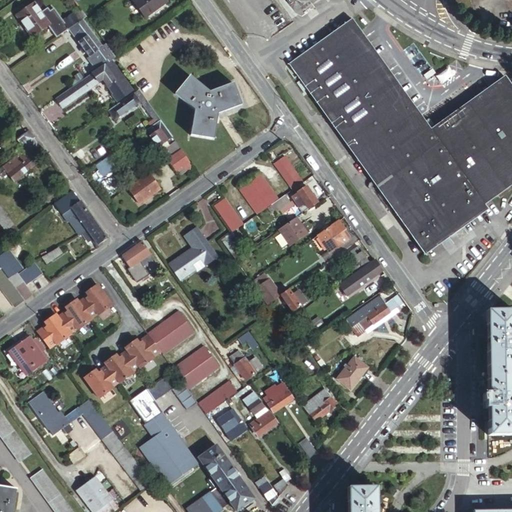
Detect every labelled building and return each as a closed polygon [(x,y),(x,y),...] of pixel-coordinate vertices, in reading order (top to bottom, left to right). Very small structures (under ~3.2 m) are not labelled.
[(139,0),(137,2),(150,19),(172,2),(170,0),(139,0)] [(51,27),(52,26),(43,14),(36,3),(19,15),(35,38),(51,27)] [(50,9),(43,14),(52,26),(51,27),(58,39),(72,30),(66,22),(57,9),(52,12),(50,9)] [(85,21),(89,18),(85,12),(79,16),(78,14),(66,22),(72,30),(85,21)] [(352,20),(290,64),(412,236),(410,237),(423,255),(490,208),(486,203),(511,184),(511,85),(507,78),(431,130),(352,20)] [(114,62),(118,59),(109,46),(105,49),(85,21),(72,30),(92,59),(89,61),(97,71),(110,61),(112,63),(114,62)] [(131,86),(114,62),(112,63),(60,98),(67,108),(107,81),(122,102),(132,95),(127,89),(131,86)] [(192,137),(215,141),(220,116),(244,107),(237,86),(212,93),(192,77),(177,95),(197,111),(192,137)] [(127,89),(132,95),(136,93),(131,86),(127,89)] [(162,121),(141,91),(138,93),(111,112),(117,120),(144,102),(159,123),(162,121)] [(176,141),(162,121),(159,123),(146,132),(161,152),(176,141)] [(24,148),(36,139),(30,131),(18,140),(24,148)] [(28,154),(40,145),(36,139),(24,148),(26,152),(5,167),(9,173),(15,181),(37,165),(28,154)] [(193,165),(183,150),(169,160),(180,174),(193,165)] [(111,158),(97,167),(105,178),(118,168),(111,158)] [(295,191),(305,184),(288,159),(278,166),(295,191)] [(195,167),(193,165),(180,174),(182,177),(195,167)] [(0,179),(9,173),(5,167),(0,170),(0,179)] [(163,190),(150,174),(129,189),(141,205),(163,190)] [(241,191),(259,216),(273,207),(280,202),(262,176),(241,191)] [(58,194),(63,200),(73,192),(69,186),(58,194)] [(295,198),(306,214),(321,204),(310,187),(295,198)] [(59,215),(79,200),(73,192),(63,200),(51,209),(55,214),(56,212),(59,215)] [(288,197),(280,202),(273,207),(276,211),(279,210),(282,214),(291,207),(288,204),(291,201),(288,197)] [(234,234),(244,227),(226,201),(216,208),(234,234)] [(88,230),(97,224),(80,202),(67,211),(74,221),(70,223),(76,231),(77,230),(81,235),(83,234),(88,230)] [(0,226),(4,233),(0,236),(0,246),(20,232),(0,204),(0,226)] [(341,233),(353,225),(348,218),(321,237),(336,258),(354,246),(347,235),(345,237),(341,233)] [(293,223),(275,235),(287,251),(304,239),(293,223)] [(95,240),(101,249),(103,247),(104,244),(108,240),(97,224),(88,230),(83,234),(90,244),(95,240)] [(187,236),(195,248),(193,250),(205,268),(219,259),(197,229),(187,236)] [(248,254),(234,234),(223,242),(238,262),(248,254)] [(156,261),(143,243),(122,257),(141,283),(151,276),(146,268),(156,261)] [(65,252),(60,247),(45,257),(49,263),(65,252)] [(356,274),(373,262),(362,247),(345,258),(356,274)] [(205,268),(193,250),(171,266),(182,282),(197,271),(199,272),(205,268)] [(352,280),(342,287),(350,297),(386,272),(379,262),(353,281),(352,280)] [(9,278),(23,299),(26,302),(34,296),(27,287),(44,275),(35,263),(13,276),(9,278)] [(0,287),(13,306),(23,299),(9,278),(5,273),(0,265),(0,287)] [(265,276),(258,266),(247,274),(254,284),(265,276)] [(265,276),(254,284),(258,290),(271,307),(285,297),(273,281),(270,283),(265,276)] [(86,299),(79,304),(91,321),(98,316),(98,317),(112,307),(97,286),(86,295),(88,296),(89,298),(87,300),(86,299)] [(293,292),(285,297),(297,314),(313,303),(304,291),(296,297),(293,292)] [(348,321),(354,328),(361,324),(392,302),(386,294),(348,321)] [(406,305),(400,296),(392,302),(361,324),(371,338),(379,332),(378,331),(375,327),(400,309),(406,305)] [(79,304),(77,301),(66,309),(67,311),(68,313),(66,315),(65,314),(58,319),(70,335),(77,331),(78,332),(92,322),(91,321),(79,304)] [(403,314),(400,309),(375,327),(378,331),(403,314)] [(511,310),(486,311),(488,436),(489,436),(511,435),(511,310)] [(180,313),(148,335),(149,337),(161,353),(163,356),(194,333),(180,313)] [(58,319),(56,316),(45,324),(47,326),(48,328),(46,330),(45,328),(38,333),(51,350),(57,345),(57,346),(71,336),(70,335),(58,319)] [(250,344),(256,351),(261,348),(251,335),(243,341),(247,347),(250,344)] [(138,341),(126,349),(128,352),(140,368),(141,369),(155,359),(154,358),(161,353),(149,337),(142,342),(143,343),(141,345),(139,343),(138,341)] [(11,351),(28,374),(46,362),(29,338),(11,351)] [(204,348),(173,370),(188,391),(219,369),(204,348)] [(134,373),(140,368),(128,352),(122,357),(122,358),(120,359),(119,357),(117,355),(106,364),(108,366),(120,383),(121,384),(134,374),(134,373)] [(240,352),(231,359),(247,382),(257,375),(256,373),(263,369),(256,360),(249,364),(240,352)] [(336,381),(351,391),(368,369),(354,358),(336,381)] [(120,383),(108,366),(101,371),(102,372),(100,374),(98,372),(97,370),(85,378),(100,399),(114,389),(113,388),(120,383)] [(343,402),(324,375),(319,379),(325,389),(306,403),(311,409),(309,411),(316,421),(343,402)] [(166,377),(149,389),(156,400),(174,387),(166,377)] [(275,410),(293,398),(281,381),(263,394),(267,400),(270,398),(273,402),(270,404),(275,410)] [(231,383),(199,406),(207,416),(238,394),(231,383)] [(29,404),(30,406),(44,395),(43,393),(29,404)] [(244,401),(254,415),(266,407),(256,393),(244,401)] [(44,406),(49,402),(44,395),(30,406),(46,426),(47,426),(52,432),(68,421),(66,419),(65,418),(57,424),(50,414),(44,406)] [(86,396),(75,405),(78,408),(89,400),(86,396)] [(89,400),(78,408),(79,410),(81,413),(93,405),(89,400)] [(55,409),(49,402),(44,406),(50,414),(55,409)] [(75,405),(62,413),(65,418),(78,408),(75,405)] [(81,413),(141,493),(153,484),(93,405),(81,413)] [(1,407),(0,407),(0,430),(23,463),(35,454),(1,407)] [(65,418),(62,413),(58,408),(55,409),(50,414),(57,424),(65,418)] [(78,408),(65,418),(66,419),(79,410),(78,408)] [(248,430),(233,409),(215,422),(231,443),(248,430)] [(250,426),(258,438),(278,424),(270,413),(250,426)] [(187,456),(190,454),(161,414),(144,427),(154,440),(144,447),(149,454),(147,456),(169,486),(196,467),(187,456)] [(216,446),(210,439),(194,451),(200,458),(216,446)] [(299,446),(311,461),(317,454),(307,440),(299,446)] [(221,487),(214,492),(223,503),(229,499),(232,503),(239,511),(255,500),(216,446),(200,458),(221,487)] [(67,459),(73,468),(86,458),(80,450),(67,459)] [(196,467),(198,465),(190,454),(187,456),(196,467)] [(75,511),(46,471),(34,479),(57,511),(75,511)] [(260,472),(251,478),(274,509),(281,500),(260,472)] [(281,476),(285,482),(287,484),(290,482),(284,474),(281,476)] [(97,478),(78,492),(93,511),(113,511),(119,508),(97,478)] [(276,489),(283,498),(290,488),(287,484),(285,482),(276,489)] [(0,511),(14,511),(19,490),(0,487),(0,511)] [(348,489),(347,489),(347,511),(375,511),(375,488),(348,489)] [(214,492),(189,511),(219,511),(225,509),(222,504),(223,503),(214,492)] [(229,499),(223,503),(226,507),(232,503),(229,499)]
